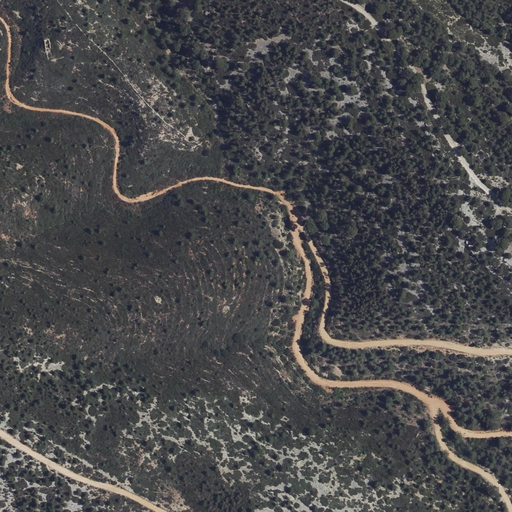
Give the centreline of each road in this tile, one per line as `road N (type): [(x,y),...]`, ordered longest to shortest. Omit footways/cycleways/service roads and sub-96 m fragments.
road 1 (track): [(0,17),(8,29),(12,101),(110,127),(120,198),(219,179),(268,190),(297,221)]
road 2 (track): [(297,221),(327,276),(322,326),(334,341),(511,353)]
road 3 (track): [(430,400),(384,382),(321,381),(305,368),(296,343),(309,278),(297,221)]
road 4 (unclassified): [(511,213),(458,155),(403,55),(343,0)]
road 5 (track): [(162,511),(53,466),(0,431)]
road 6 (track): [(430,400),(442,446),(489,477),(511,511)]
